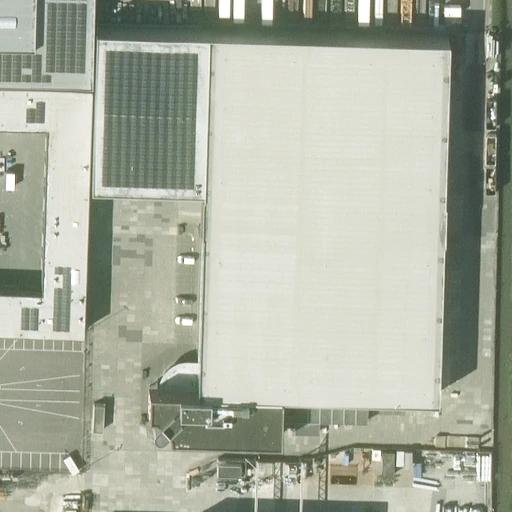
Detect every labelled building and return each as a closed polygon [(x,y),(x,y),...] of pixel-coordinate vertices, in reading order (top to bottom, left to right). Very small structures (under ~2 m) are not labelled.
[(0,0),(0,79),(91,82),(93,0),(0,0)] [(95,24),(89,181),(203,185),(209,27),(95,24)] [(203,185),(197,359),(196,386),(278,389),(432,394),(445,34),(312,30),(209,27),(203,185)] [(0,79),(0,121),(23,123),(24,81),(0,79)] [(24,81),(23,123),(47,123),(48,81),(24,81)] [(47,123),(46,160),(89,161),(91,82),(48,81),(47,123)] [(46,160),(45,190),(88,191),(89,161),(46,160)] [(45,190),(44,220),(88,221),(88,191),(45,190)] [(44,220),(44,250),(87,251),(88,221),(44,220)] [(43,286),(41,329),(85,330),(87,251),(44,250),(43,286)] [(0,284),(0,327),(17,328),(18,285),(0,284)] [(18,285),(17,328),(41,329),(43,286),(18,285)] [(276,436),(278,389),(196,386),(197,359),(185,359),(180,359),(175,361),(171,363),(167,366),(163,370),(160,375),(158,379),(157,384),(157,386),(148,386),(147,410),(169,410),(169,433),(276,436)]
